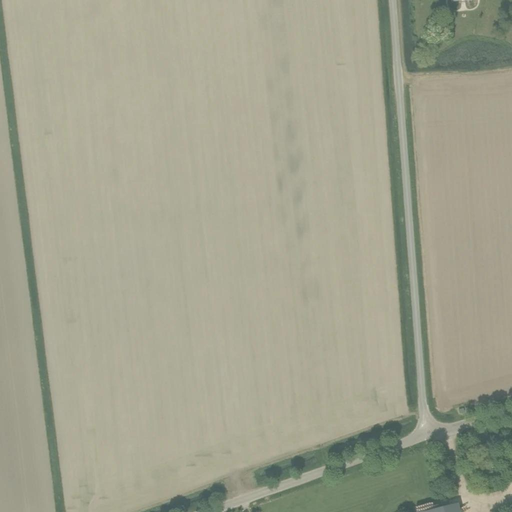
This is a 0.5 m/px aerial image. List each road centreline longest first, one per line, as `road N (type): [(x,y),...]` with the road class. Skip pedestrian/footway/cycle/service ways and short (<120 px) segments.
road 1 (unclassified): [(426,434),(392,0)]
road 2 (tertiary): [(212,511),(426,434)]
